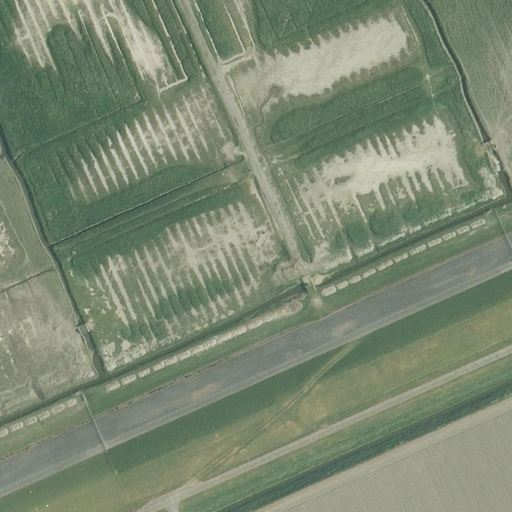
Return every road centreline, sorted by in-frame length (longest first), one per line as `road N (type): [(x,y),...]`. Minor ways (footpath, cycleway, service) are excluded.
road 1 (track): [(0,492),(511,264)]
road 2 (track): [(173,500),(372,326)]
